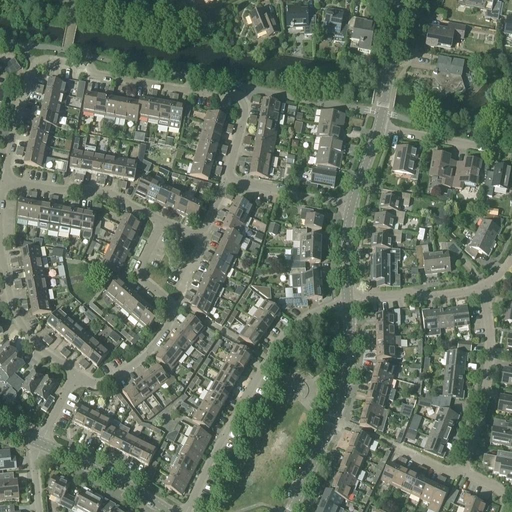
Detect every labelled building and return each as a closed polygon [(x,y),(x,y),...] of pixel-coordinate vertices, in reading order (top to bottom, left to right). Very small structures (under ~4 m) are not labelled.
[(461,0),(461,1),(468,2),(466,9),(486,13),(485,19),(498,22),(501,5),(493,3),(494,0),(493,0),(461,0)] [(301,6),(294,7),(294,8),(287,9),(288,18),(286,19),(286,29),(294,28),(293,27),(304,27),(304,37),(315,37),(316,18),(308,18),(308,12),(305,12),(305,13),(303,14),(303,12),(301,12),(301,6)] [(344,14),(327,11),(326,20),(326,24),(325,24),(324,33),(335,35),(334,43),(345,45),(347,34),(348,28),(341,27),(342,23),(344,14)] [(263,12),(250,17),(250,18),(257,36),(266,32),(268,38),(279,34),(274,24),(270,26),(269,24),(268,24),(263,12)] [(360,21),(350,19),(348,28),(347,34),(353,35),(352,42),(359,43),(358,53),(370,55),(372,41),(377,42),(378,36),(373,35),(375,24),(365,22),(364,24),(360,23),(360,21)] [(448,32),(430,29),(426,47),(436,49),(437,47),(451,49),(453,39),(462,40),(465,29),(449,26),(448,32)] [(458,78),(460,64),(439,60),(438,68),(440,68),(439,74),(436,73),(435,73),(434,73),(434,74),(433,74),(433,75),(433,76),(433,77),(434,77),(435,78),(436,78),(435,82),(434,81),(432,89),(439,90),(441,98),(453,94),(452,91),(453,90),(453,89),(461,87),(458,78)] [(67,86),(49,82),(47,93),(65,97),(67,86)] [(44,103),(62,108),(65,97),(47,93),(44,103)] [(86,95),(83,114),(94,116),(97,97),(86,95)] [(104,118),(108,99),(97,97),(94,116),(104,118)] [(115,120),(118,101),(108,99),(104,118),(115,120)] [(148,121),(151,102),(140,100),(139,105),(140,105),(138,119),(148,121)] [(126,122),(129,103),(118,101),(115,120),(126,122)] [(151,102),(148,121),(159,123),(162,104),(151,102)] [(282,105),(263,102),(262,113),(280,116),(282,105)] [(41,114),(60,118),(62,108),(44,103),(41,114)] [(129,103),(126,122),(137,124),(138,119),(140,105),(139,105),(129,103)] [(162,104),(159,123),(158,128),(168,130),(173,106),(162,104)] [(184,108),(173,106),(168,130),(180,132),(184,108)] [(345,116),(322,112),(319,126),(343,130),(345,116)] [(260,123),(278,126),(280,116),(262,113),(260,123)] [(60,118),(41,114),(39,124),(53,128),(52,128),(57,129),(60,118)] [(226,119),(207,114),(204,124),(223,130),(226,119)] [(32,134),(50,138),(52,128),(53,128),(39,124),(34,123),(32,134)] [(258,133),(276,137),(278,126),(260,123),(258,133)] [(223,130),(204,124),(202,135),(220,140),(223,130)] [(302,126),(296,125),(294,133),(300,135),(302,126)] [(340,143),(343,130),(319,126),(317,139),(321,140),(340,143)] [(276,137),(258,133),(256,145),(274,148),(276,137)] [(29,144),(48,149),(50,138),(32,134),(29,144)] [(220,140),(202,135),(199,145),(217,150),(220,140)] [(166,139),(165,148),(172,149),(173,140),(166,139)] [(344,144),(340,143),(321,140),(319,152),(342,157),(344,144)] [(27,155),(45,159),(48,149),(29,144),(27,155)] [(196,155),(214,160),(217,150),(199,145),(196,155)] [(274,148),(256,145),(254,155),(272,158),(274,148)] [(74,146),(70,171),(76,172),(75,175),(76,175),(80,176),(80,173),(84,154),(77,153),(78,147),(74,146)] [(140,146),(138,158),(144,160),(146,147),(140,146)] [(85,148),(84,154),(80,173),(80,176),(84,177),(85,177),(86,174),(91,175),(96,150),(85,148)] [(417,152),(399,149),(394,174),(411,177),(411,181),(417,182),(421,161),(415,160),(417,152)] [(342,157),(319,152),(316,167),(318,167),(317,172),(336,175),(337,170),(340,171),(342,157)] [(42,170),(43,170),(45,159),(27,155),(24,166),(41,170),(42,170)] [(211,171),(215,172),(216,167),(213,166),(214,160),(196,155),(193,166),(211,171)] [(272,158),(254,155),(253,160),(246,159),(246,160),(245,165),(271,169),(272,158)] [(442,187),(451,189),(454,173),(447,172),(449,163),(450,158),(434,155),(430,179),(443,181),(442,187)] [(105,158),(95,156),(91,175),(97,176),(96,179),(102,180),(102,177),(105,158)] [(113,178),(116,160),(105,158),(102,177),(113,178)] [(286,166),(293,168),(295,160),(287,158),(286,166)] [(123,180),(127,162),(116,160),(113,178),(123,180)] [(453,189),(462,191),(463,185),(477,188),(480,172),(481,164),(465,161),(464,166),(463,175),(456,174),(453,189)] [(59,162),(58,166),(59,169),(58,174),(66,176),(68,164),(59,162)] [(134,182),(138,164),(127,162),(123,180),(134,182)] [(142,172),(148,174),(152,166),(150,165),(144,163),(142,172)] [(481,164),(480,172),(487,173),(489,166),(481,164)] [(190,177),(208,182),(211,171),(193,166),(190,177)] [(250,177),(269,180),(271,169),(252,166),(250,177)] [(293,168),(286,166),(283,181),(290,183),(293,168)] [(493,189),(507,191),(511,170),(496,167),(494,175),(493,183),(486,182),(483,197),(492,199),(493,189)] [(167,179),(169,174),(160,170),(158,174),(163,176),(163,177),(167,179)] [(318,192),(318,187),(334,190),(337,175),(336,175),(317,172),(313,171),(311,185),(307,185),(306,190),(318,192)] [(145,200),(153,183),(143,178),(135,196),(145,200)] [(156,205),(164,188),(153,183),(145,200),(156,205)] [(165,210),(173,192),(164,188),(156,205),(165,210)] [(174,214),(183,197),(173,192),(165,210),(174,214)] [(392,213),(392,212),(399,214),(400,207),(409,208),(411,197),(397,194),(396,200),(381,197),(379,210),(392,213)] [(38,225),(37,230),(48,232),(49,227),(54,198),(50,197),(49,204),(48,204),(47,207),(42,206),(38,225)] [(184,219),(193,202),(183,197),(174,214),(184,219)] [(59,235),(60,229),(63,210),(58,209),(58,206),(57,205),(59,199),(54,198),(49,227),(48,232),(48,233),(59,235)] [(254,208),(237,200),(232,211),(249,219),(254,208)] [(17,221),(28,223),(31,204),(20,202),(17,221)] [(193,202),(184,219),(195,223),(198,215),(203,206),(193,202)] [(38,225),(42,206),(31,204),(28,223),(38,225)] [(63,210),(60,229),(70,231),(74,212),(63,210)] [(324,220),(312,218),(313,212),(302,210),(300,222),(306,223),(305,229),(322,232),(324,220)] [(249,219),(232,211),(227,221),(244,229),(249,219)] [(81,232),(84,214),(74,212),(70,231),(81,232)] [(376,216),(373,228),(378,229),(388,231),(393,232),(395,225),(403,227),(405,215),(399,214),(392,212),(392,213),(391,218),(376,216)] [(90,241),(91,239),(95,216),(84,214),(81,232),(84,233),(83,239),(90,241)] [(498,237),(502,231),(491,225),(494,218),(486,217),(477,236),(493,243),(496,236),(498,237)] [(142,226),(125,218),(120,228),(137,236),(142,226)] [(244,229),(227,221),(223,231),(227,233),(227,232),(240,238),(244,229)] [(271,225),(268,234),(275,236),(278,227),(271,225)] [(116,238),(133,246),(134,243),(137,236),(120,228),(116,238)] [(373,236),(371,250),(375,250),(377,250),(392,251),(393,244),(401,245),(402,234),(393,232),(388,231),(388,238),(377,237),(373,236)] [(223,242),(240,250),(245,240),(240,238),(227,232),(227,233),(223,242)] [(292,244),(301,244),(300,251),(321,252),(321,239),(306,238),(306,232),(293,232),(292,244)] [(493,243),(477,236),(470,249),(467,248),(464,253),(475,261),(478,253),(489,258),(492,251),(490,250),(490,249),(493,250),(495,244),(493,243)] [(132,248),(133,246),(116,238),(111,247),(128,255),(132,248)] [(240,250),(223,242),(218,252),(235,260),(240,250)] [(93,243),(90,250),(93,251),(97,253),(100,247),(93,243)] [(451,274),(450,265),(453,264),(455,261),(454,258),(457,257),(462,254),(453,244),(452,244),(441,246),(442,254),(436,255),(438,275),(451,274)] [(128,255),(111,247),(106,257),(124,265),(125,263),(128,255)] [(423,262),(425,277),(438,275),(436,255),(429,256),(428,247),(416,249),(417,263),(423,262)] [(18,260),(11,261),(12,265),(41,260),(40,249),(21,252),(22,258),(17,259),(18,260)] [(400,263),(400,252),(392,251),(377,250),(377,257),(375,257),(371,257),(371,271),(392,270),(398,270),(398,263),(400,263)] [(305,264),(320,265),(321,252),(300,251),(300,258),(292,258),(291,271),(305,271),(305,264)] [(235,260),(218,252),(214,262),(231,270),(235,260)] [(106,257),(102,268),(108,271),(107,274),(114,277),(115,274),(119,276),(124,265),(106,257)] [(42,260),(12,265),(12,270),(19,268),(19,269),(24,268),(25,273),(44,271),(42,260)] [(231,270),(214,262),(209,271),(226,279),(231,270)] [(63,267),(57,268),(59,279),(65,278),(63,267)] [(400,277),(392,277),(392,270),(371,271),(371,283),(373,283),(373,289),(386,289),(400,289),(400,277)] [(27,284),(45,281),(44,271),(25,273),(27,284)] [(204,281),(221,289),(226,279),(209,271),(204,281)] [(321,275),(306,276),(305,271),(291,271),(292,283),(301,283),(301,289),(321,288),(321,275)] [(29,295),(47,292),(45,281),(27,284),(29,295)] [(221,289),(204,281),(200,291),(217,299),(221,289)] [(118,282),(105,296),(114,303),(126,289),(118,282)] [(270,290),(251,288),(265,298),(269,301),(271,301),(270,290)] [(307,302),(322,301),(321,288),(301,289),(301,296),(293,297),(293,300),(294,303),(307,302)] [(122,310),(134,296),(130,292),(126,289),(114,303),(122,310)] [(246,294),(243,299),(246,301),(251,292),(248,290),(246,294)] [(217,299),(200,291),(195,301),(212,309),(217,299)] [(31,306),(49,302),(47,292),(29,295),(31,306)] [(130,317),(142,303),(139,300),(134,296),(122,310),(130,317)] [(308,308),(307,302),(294,303),(293,300),(280,301),(274,305),(282,311),(294,309),(308,308)] [(191,311),(208,319),(212,309),(195,301),(191,311)] [(33,317),(51,314),(49,302),(31,306),(33,317)] [(280,314),(265,302),(259,311),(274,322),(280,314)] [(142,303),(130,317),(138,324),(151,310),(146,306),(142,303)] [(467,308),(467,307),(460,308),(460,310),(452,311),(454,329),(470,327),(467,309),(467,308)] [(147,332),(159,317),(155,314),(151,310),(138,324),(147,332)] [(60,311),(47,326),(56,333),(68,318),(60,311)] [(274,322),(259,311),(252,320),(268,331),(274,322)] [(440,337),(439,331),(437,313),(430,314),(429,311),(422,312),(424,333),(425,338),(440,337)] [(454,329),(452,311),(437,313),(439,331),(454,329)] [(376,317),(376,329),(395,328),(400,328),(399,312),(392,313),(392,317),(376,317)] [(68,318),(56,333),(64,340),(76,325),(68,318)] [(205,330),(190,318),(183,327),(198,339),(205,330)] [(268,331),(252,320),(246,329),(261,340),(268,331)] [(72,347),(84,333),(76,325),(64,340),(72,347)] [(176,336),(191,348),(198,339),(183,327),(176,336)] [(376,340),(395,339),(395,328),(376,329),(376,340)] [(239,338),(254,349),(261,340),(246,329),(239,338)] [(80,354),(92,340),(84,333),(72,347),(80,354)] [(191,348),(176,336),(169,344),(184,356),(191,348)] [(376,340),(377,350),(396,350),(401,350),(401,339),(395,339),(376,340)] [(92,340),(80,354),(88,361),(101,347),(92,340)] [(471,345),(458,343),(458,351),(471,352),(471,345)] [(0,369),(2,368),(15,356),(16,356),(17,354),(8,344),(0,350),(0,369)] [(184,356),(169,344),(163,353),(178,364),(184,356)] [(97,369),(109,354),(101,347),(88,361),(97,369)] [(252,356),(236,347),(230,356),(247,366),(252,356)] [(377,361),(396,361),(396,350),(377,350),(377,361)] [(178,364),(163,353),(156,361),(171,373),(178,364)] [(468,356),(448,353),(446,368),(464,370),(465,363),(467,363),(468,356)] [(0,378),(2,379),(2,382),(5,385),(6,384),(11,389),(19,380),(14,376),(25,366),(16,356),(15,356),(2,368),(0,369),(0,378)] [(247,366),(230,356),(225,366),(241,375),(247,366)] [(396,370),(378,365),(375,375),(393,380),(396,370)] [(241,375),(225,366),(219,375),(236,384),(241,375)] [(164,375),(158,367),(149,374),(160,390),(165,386),(168,389),(176,383),(166,373),(164,375)] [(445,383),(462,385),(464,370),(446,368),(445,383)] [(511,370),(505,369),(502,385),(511,386),(511,370)] [(21,390),(33,398),(35,396),(34,396),(44,380),(32,373),(25,384),(19,380),(11,389),(2,399),(8,404),(9,402),(13,402),(16,399),(16,395),(17,394),(18,394),(21,390)] [(160,390),(149,374),(140,381),(152,396),(160,390)] [(236,384),(219,375),(214,384),(231,394),(236,384)] [(372,385),(390,391),(393,380),(375,375),(372,385)] [(50,397),(57,386),(45,378),(44,380),(34,396),(35,396),(46,403),(41,411),(46,414),(55,401),(50,397)] [(196,378),(192,384),(195,386),(198,388),(201,383),(199,381),(199,380),(196,378)] [(152,396),(140,381),(131,388),(143,403),(152,396)] [(451,400),(463,401),(464,393),(462,393),(462,385),(445,383),(443,399),(451,400)] [(231,394),(214,384),(209,394),(225,403),(231,394)] [(369,396),(387,401),(390,391),(372,385),(369,396)] [(123,394),(134,409),(143,403),(131,388),(123,394)] [(225,403),(209,394),(203,403),(220,412),(225,403)] [(387,401),(369,396),(366,406),(384,411),(387,401)] [(511,399),(501,397),(498,413),(511,415),(511,399)] [(424,406),(431,408),(432,402),(420,400),(418,406),(424,407),(424,406)] [(198,413),(214,422),(220,412),(203,403),(198,413)] [(72,416),(76,418),(81,407),(78,405),(72,416)] [(363,416),(386,423),(388,413),(384,411),(366,406),(363,416)] [(403,406),(400,416),(410,419),(411,416),(414,409),(410,408),(403,406)] [(76,418),(73,424),(82,429),(91,412),(81,407),(76,418)] [(457,424),(459,417),(448,413),(440,410),(435,424),(452,431),(454,424),(457,424)] [(92,434),(101,417),(91,412),(82,429),(92,434)] [(192,422),(209,432),(214,422),(198,413),(192,422)] [(360,428),(378,433),(382,434),(386,423),(363,416),(360,428)] [(414,416),(411,425),(409,430),(414,432),(417,424),(419,418),(414,416)] [(101,417),(92,434),(102,439),(109,426),(109,427),(111,422),(101,417)] [(452,431),(435,424),(430,438),(446,445),(452,431)] [(494,429),(491,444),(511,448),(511,426),(505,425),(503,431),(494,429)] [(109,448),(118,431),(109,427),(109,426),(102,439),(99,443),(109,448)] [(397,443),(396,443),(399,444),(400,445),(402,441),(406,429),(403,428),(397,443)] [(211,439),(194,430),(189,440),(206,449),(211,439)] [(119,453),(128,436),(118,431),(109,448),(119,453)] [(168,437),(166,440),(174,444),(179,435),(175,433),(168,437)] [(371,441),(356,434),(351,444),(369,452),(373,442),(371,441)] [(128,436),(119,453),(128,458),(137,441),(128,436)] [(424,453),(443,460),(446,453),(444,452),(446,445),(430,438),(424,453)] [(206,449),(189,440),(185,449),(202,458),(206,449)] [(137,441),(128,458),(138,463),(147,446),(137,441)] [(369,452),(351,444),(347,455),(365,462),(369,452)] [(149,468),(157,451),(147,446),(138,463),(149,468)] [(175,457),(180,459),(197,467),(202,458),(185,449),(180,447),(175,457)] [(0,454),(0,469),(1,469),(1,472),(16,471),(14,460),(9,460),(9,453),(0,454)] [(502,460),(484,456),(482,465),(487,466),(486,470),(494,471),(494,474),(499,476),(499,478),(506,479),(506,481),(511,482),(511,487),(511,455),(503,454),(502,460)] [(365,462),(347,455),(343,465),(361,472),(365,462)] [(197,467),(180,459),(175,469),(192,477),(197,467)] [(361,472),(343,465),(339,475),(356,482),(361,472)] [(389,465),(381,482),(391,487),(399,470),(389,465)] [(155,471),(151,469),(145,482),(151,485),(156,473),(154,472),(155,471)] [(170,479),(187,487),(192,477),(175,469),(170,479)] [(401,492),(409,474),(399,470),(391,487),(401,492)] [(424,478),(427,471),(423,470),(420,476),(419,479),(410,496),(419,500),(420,501),(428,483),(423,481),(425,478),(424,478)] [(410,496),(419,479),(409,474),(401,492),(410,496)] [(356,482),(339,475),(335,485),(352,492),(356,482)] [(4,483),(3,476),(0,476),(0,501),(19,500),(17,482),(4,483)] [(71,498),(66,496),(70,485),(68,484),(68,483),(68,482),(62,479),(60,479),(60,480),(54,478),(49,489),(54,491),(51,498),(57,500),(55,505),(65,510),(71,498)] [(187,487),(170,479),(165,489),(182,497),(187,487)] [(430,505),(438,488),(428,483),(420,501),(430,505)] [(348,502),(349,500),(352,492),(335,485),(331,494),(330,494),(343,500),(343,501),(348,502)] [(445,500),(448,493),(438,488),(430,505),(427,511),(429,511),(439,511),(440,510),(445,500)] [(76,500),(71,498),(65,510),(69,511),(76,511),(77,510),(80,511),(85,511),(93,497),(92,497),(93,496),(92,494),(85,490),(83,491),(83,492),(82,491),(81,492),(77,500),(77,501),(76,500)] [(450,497),(448,500),(447,503),(451,505),(453,506),(459,493),(453,491),(451,494),(450,497)] [(339,510),(343,501),(343,500),(330,494),(331,494),(326,492),(323,500),(322,503),(339,510)] [(103,511),(104,511),(100,509),(103,503),(103,502),(103,501),(103,499),(96,496),(94,496),(93,497),(85,511),(103,511)] [(463,504),(467,506),(466,510),(470,511),(488,511),(489,509),(487,508),(487,507),(471,501),(472,498),(466,496),(463,504)] [(343,511),(339,510),(322,503),(317,511),(343,511)]
